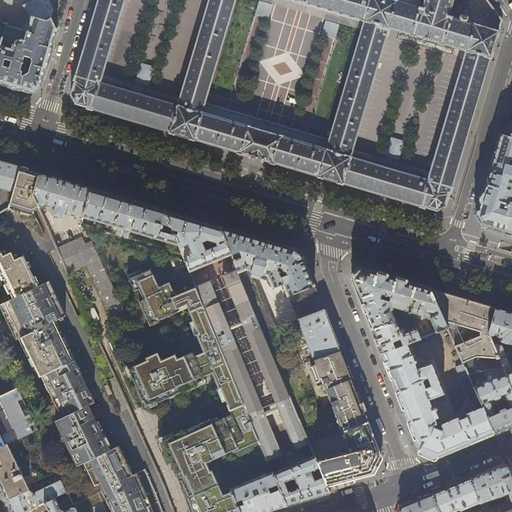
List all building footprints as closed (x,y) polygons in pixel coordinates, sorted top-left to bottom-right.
[(0,0),(0,20),(7,23),(0,44),(0,45),(0,82),(29,91),(30,91),(31,91),(39,86),(40,86),(40,85),(48,59),(55,35),(57,28),(58,25),(65,1),(65,0),(0,0)] [(97,0),(76,75),(75,75),(73,80),(74,80),(75,82),(74,83),(72,88),(70,95),(75,104),(85,106),(86,105),(87,107),(87,108),(92,110),(92,109),(170,132),(169,132),(174,134),(174,133),(182,135),(189,138),(189,139),(194,140),(194,139),(238,152),(237,153),(242,154),(242,153),(248,155),(247,157),(250,158),(251,156),(256,157),(261,159),(260,161),(263,162),(264,160),(270,162),(270,163),(274,164),(274,163),(318,176),(318,177),(322,178),(323,177),(338,182),(337,183),(342,184),(342,183),(419,206),(419,207),(424,209),(425,207),(426,206),(427,208),(436,211),(446,206),(449,194),(448,193),(450,192),(451,192),(453,187),(452,187),(453,182),(485,75),(490,58),(491,58),(493,53),(492,53),(496,37),(497,37),(499,32),(498,32),(500,27),(501,23),(502,19),(487,0),(97,0)] [(511,92),(504,118),(499,134),(509,138),(508,135),(511,132),(511,92)] [(498,138),(484,185),(475,215),(481,226),(507,234),(511,235),(511,204),(510,203),(510,200),(511,199),(511,198),(511,144),(509,138),(499,134),(498,138)] [(0,187),(13,191),(20,167),(0,161),(0,187)] [(33,195),(40,173),(36,172),(20,167),(13,191),(9,206),(27,212),(38,207),(33,195)] [(68,181),(40,173),(33,195),(38,207),(38,208),(45,204),(52,207),(51,209),(54,210),(53,215),(62,218),(63,213),(83,219),(83,218),(91,188),(68,181)] [(128,199),(91,188),(83,218),(179,246),(175,236),(162,232),(164,226),(172,229),(164,210),(128,199)] [(231,254),(220,226),(195,219),(164,210),(172,229),(175,236),(179,246),(180,247),(186,245),(187,248),(189,248),(191,253),(190,254),(191,256),(185,259),(189,269),(190,272),(231,254)] [(296,249),(220,226),(231,254),(232,257),(237,270),(263,333),(276,328),(255,277),(269,281),(272,288),(282,285),(287,297),(288,296),(297,320),(324,309),(308,267),(303,255),(303,256),(299,252),(296,249)] [(82,237),(57,248),(68,273),(87,265),(117,332),(130,327),(92,241),(85,244),(82,237)] [(137,473),(132,475),(121,454),(118,455),(114,448),(109,450),(87,405),(94,402),(74,360),(72,361),(53,322),(61,318),(59,314),(63,312),(52,289),(49,290),(45,282),(37,286),(22,256),(14,260),(10,252),(2,256),(0,251),(0,272),(12,298),(0,303),(0,307),(3,313),(6,312),(14,331),(12,332),(15,339),(20,337),(39,377),(40,376),(61,418),(54,421),(76,466),(83,463),(86,461),(98,484),(101,491),(73,504),(75,509),(76,511),(152,511),(148,500),(137,473)] [(436,333),(447,328),(429,288),(397,279),(360,268),(352,277),(377,342),(381,354),(395,348),(393,342),(399,340),(402,346),(407,344),(420,339),(416,328),(405,333),(403,328),(399,330),(392,312),(393,308),(430,319),(436,333)] [(272,473),(268,461),(196,287),(174,296),(168,283),(158,288),(149,270),(128,279),(148,322),(157,318),(158,321),(178,312),(177,309),(179,308),(186,305),(197,333),(195,334),(203,353),(200,354),(208,374),(211,373),(218,388),(220,387),(231,414),(227,416),(208,424),(206,420),(162,440),(187,497),(185,499),(189,511),(238,511),(229,489),(231,488),(272,473)] [(263,333),(237,270),(223,276),(295,450),(309,444),(274,359),(272,355),(263,333)] [(282,455),(210,281),(196,286),(196,287),(268,461),(282,455)] [(468,300),(429,288),(447,328),(463,364),(469,377),(477,373),(484,372),(502,368),(492,343),(489,336),(488,332),(495,308),(468,300)] [(511,312),(501,310),(495,308),(488,332),(489,336),(494,334),(496,334),(496,336),(500,338),(499,341),(511,344),(511,312)] [(333,332),(324,309),(297,320),(300,327),(299,328),(299,330),(298,332),(299,334),(300,335),(301,336),(304,337),(313,359),(340,350),(333,332)] [(14,331),(6,312),(3,313),(12,332),(14,331)] [(171,332),(164,335),(166,341),(174,337),(171,332)] [(495,342),(492,343),(502,368),(507,366),(505,360),(504,361),(503,357),(506,355),(502,346),(496,344),(495,342)] [(402,346),(395,348),(381,354),(393,382),(404,413),(420,454),(432,459),(457,449),(494,433),(482,406),(464,414),(465,417),(461,419),(460,416),(441,424),(440,426),(442,431),(441,431),(435,428),(434,426),(436,425),(435,420),(438,418),(434,408),(432,408),(429,401),(444,395),(432,364),(417,369),(407,344),(402,346)] [(344,362),(340,350),(313,359),(315,364),(311,365),(319,385),(322,384),(341,432),(368,422),(362,408),(354,386),(344,362)] [(0,396),(17,389),(2,358),(0,353),(0,396)] [(146,361),(128,369),(142,401),(143,400),(145,405),(171,394),(204,379),(203,376),(194,356),(194,357),(192,353),(176,360),(174,355),(161,361),(157,353),(145,359),(146,361)] [(208,374),(200,354),(194,356),(203,376),(208,374)] [(473,388),(469,377),(463,364),(456,368),(468,396),(476,393),(473,388)] [(482,383),(482,385),(473,388),(476,393),(482,406),(494,433),(505,429),(511,425),(511,391),(505,374),(502,368),(484,372),(487,380),(482,383)] [(0,447),(7,444),(37,430),(17,389),(0,396),(0,447)] [(350,453),(316,461),(327,487),(356,479),(372,475),(381,457),(378,450),(373,436),(368,422),(341,432),(350,453)] [(7,444),(0,447),(0,486),(1,488),(4,495),(6,500),(29,489),(7,444)] [(273,474),(286,506),(307,500),(330,493),(327,487),(316,461),(314,457),(273,474)] [(98,484),(86,461),(83,463),(95,485),(98,484)] [(487,471),(469,479),(479,502),(481,506),(482,510),(489,508),(486,500),(504,494),(506,502),(511,499),(511,474),(510,468),(503,465),(487,471)] [(161,511),(156,497),(144,469),(137,473),(148,500),(152,511),(161,511)] [(273,474),(272,473),(231,488),(229,489),(238,511),(264,511),(282,507),(286,506),(273,474)] [(11,511),(26,511),(55,498),(67,493),(59,475),(29,489),(6,500),(8,503),(11,511)] [(451,486),(432,494),(438,511),(450,511),(459,508),(460,510),(467,507),(469,510),(471,509),(470,506),(479,502),(469,479),(451,486)] [(438,511),(432,494),(417,500),(401,507),(399,511),(438,511)] [(61,509),(55,498),(26,511),(76,511),(75,509),(74,508),(72,508),(64,511),(64,510),(63,509),(62,509),(61,509)] [(511,511),(511,499),(506,502),(489,508),(482,510),(477,511),(511,511)]
